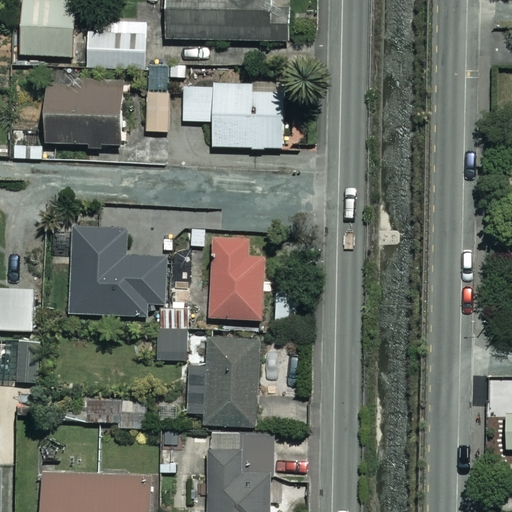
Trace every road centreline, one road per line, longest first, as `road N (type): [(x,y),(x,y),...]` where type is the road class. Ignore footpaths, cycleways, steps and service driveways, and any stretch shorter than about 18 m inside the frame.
road 1 (residential): [(344,511),(356,0)]
road 2 (residential): [(452,0),(443,511)]
